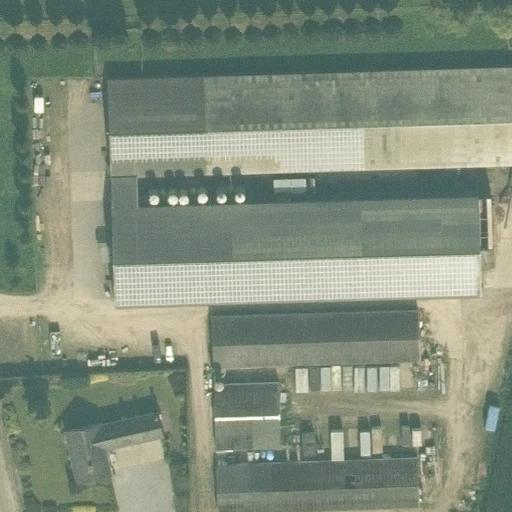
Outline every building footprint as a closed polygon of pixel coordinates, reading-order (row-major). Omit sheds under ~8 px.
[(511,64),(204,74),(207,170),(222,169),(222,172),(238,172),(238,169),(460,162),(511,159),(511,168),(509,182),(511,182),(511,64)] [(204,74),(107,77),(110,173),(136,172),(207,170),(204,74)] [(274,176),(275,197),(137,201),(136,172),(110,173),(111,173),(111,200),(114,300),(115,300),(115,298),(480,287),(479,242),(492,242),(490,190),(291,196),(291,193),(315,192),(314,174),(274,176)] [(418,356),(417,308),(211,315),(213,363),(418,356)] [(412,385),(413,362),(388,361),(387,384),(412,385)] [(279,444),(277,381),(213,383),(215,446),(279,444)] [(98,424),(98,422),(66,429),(78,478),(109,471),(103,446),(162,432),(156,410),(98,424)] [(418,504),(417,457),(216,464),(217,511),(418,504)]
